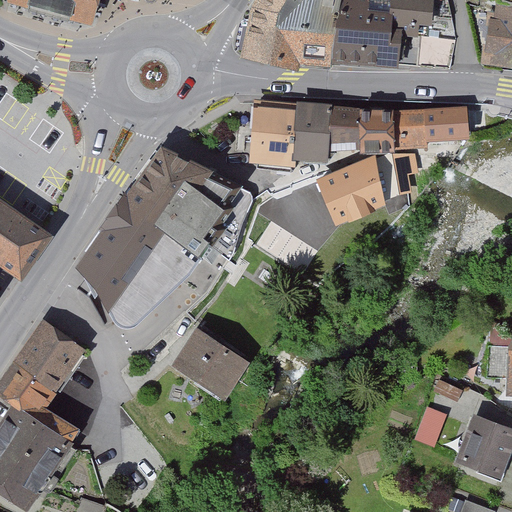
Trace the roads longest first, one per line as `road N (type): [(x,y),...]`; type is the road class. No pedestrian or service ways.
road 1 (tertiary): [(511,90),(200,71)]
road 2 (primary): [(84,214),(0,342)]
